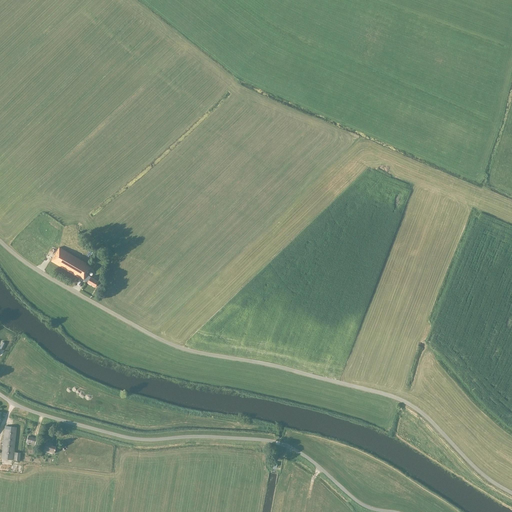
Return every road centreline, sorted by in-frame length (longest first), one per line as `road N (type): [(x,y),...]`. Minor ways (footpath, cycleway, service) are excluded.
road 1 (unclassified): [(0,243),(170,345),(408,404),(511,494)]
road 2 (unclassified): [(0,394),(22,408),(128,438),(272,441),(302,454),(354,500),(390,511)]
